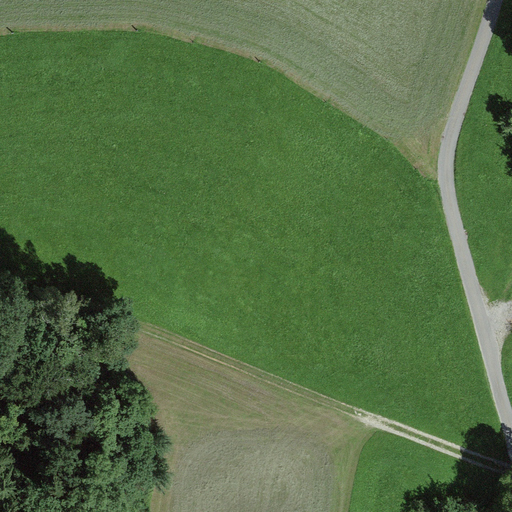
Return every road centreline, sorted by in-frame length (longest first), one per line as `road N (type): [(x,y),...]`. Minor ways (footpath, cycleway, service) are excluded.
road 1 (track): [(497,0),(448,129),(445,160),(511,433)]
road 2 (track): [(123,330),(511,477)]
